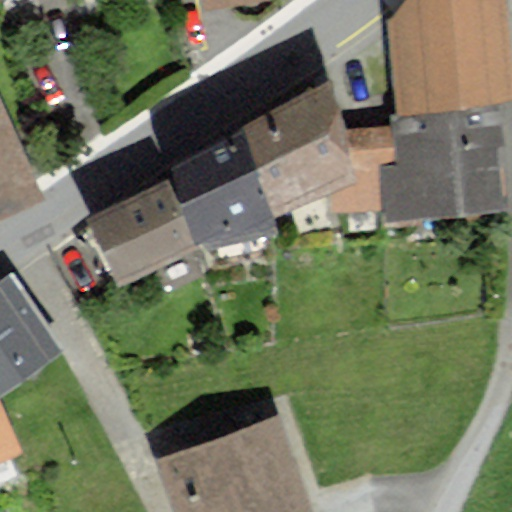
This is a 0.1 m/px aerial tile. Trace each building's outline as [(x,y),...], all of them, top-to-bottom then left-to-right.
[(504,99),(491,0),(410,0),(397,25),(405,109),(504,99)] [(0,208),(49,188),(0,70),(0,208)] [(388,148),(353,74),(267,114),(302,189),(388,148)] [(501,110),(399,121),(404,167),(388,169),(394,218),(511,205),(501,110)] [(307,200),(302,189),(267,114),(197,147),(229,216),(307,200)] [(215,223),(184,168),(114,207),(145,262),(215,223)] [(63,340),(15,274),(0,284),(0,377),(4,383),(63,340)] [(0,449),(26,437),(6,394),(0,396),(0,449)] [(310,511),(279,426),(167,466),(183,511),(310,511)]
